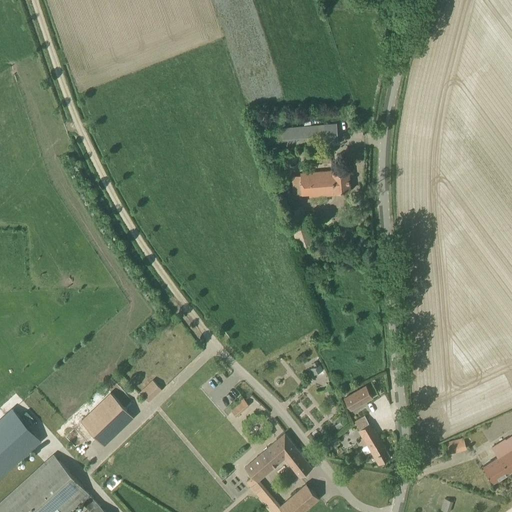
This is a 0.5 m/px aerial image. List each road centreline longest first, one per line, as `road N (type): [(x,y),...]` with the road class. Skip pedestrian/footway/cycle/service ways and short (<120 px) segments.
road 1 (tertiary): [(397,511),(404,432),(389,154),(414,0)]
road 2 (track): [(34,0),(108,189),(204,331)]
road 3 (unclassified): [(204,331),(348,497),(375,511)]
